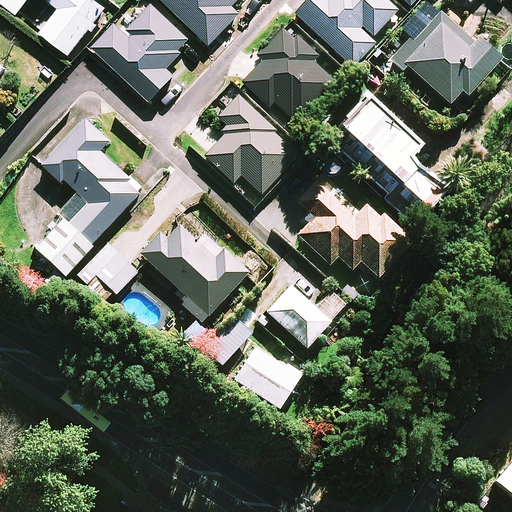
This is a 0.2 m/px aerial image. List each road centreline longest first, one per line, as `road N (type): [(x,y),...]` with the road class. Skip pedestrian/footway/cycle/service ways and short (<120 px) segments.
road 1 (secondary): [(270,511),(0,345)]
road 2 (residential): [(511,377),(466,425),(408,511)]
